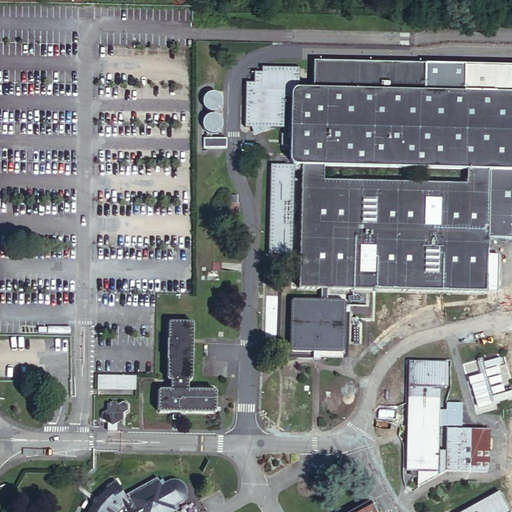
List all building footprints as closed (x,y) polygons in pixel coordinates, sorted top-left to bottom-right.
[(318,88),(429,94),(431,66),(319,60),(318,88)] [(300,87),(302,67),(264,65),(264,70),(256,69),(256,80),(248,80),(245,125),(284,127),(286,97),(292,97),(292,96),(293,87),(300,87)] [(511,70),(469,68),(468,96),(511,98),(511,70)] [(511,98),(468,96),(429,94),(318,88),(300,87),(292,96),(292,97),(288,159),(291,165),(301,165),(299,198),(294,288),(318,289),(317,298),(292,297),(287,301),(284,350),(289,356),(337,359),(342,354),(344,305),(341,300),(329,299),(330,288),(488,298),(491,244),(496,174),(511,175),(511,98)] [(218,94),(213,93),(209,94),(206,96),(204,100),(204,104),(206,108),(209,110),(214,111),(218,110),(221,108),(223,104),(223,100),(221,96),(218,94)] [(217,115),(213,114),(209,115),(206,117),(204,121),(203,125),(205,129),(207,132),(211,134),(215,134),(219,132),(222,129),(223,125),(223,121),(221,117),(217,115)] [(204,136),(203,146),(226,147),(227,137),(204,136)] [(287,138),(279,138),(279,149),(286,150),(287,138)] [(294,170),(300,171),(300,169),(291,169),(288,165),(271,165),(269,255),(292,256),(294,170)] [(511,175),(496,174),(491,244),(511,245),(511,175)] [(239,208),(230,208),(230,223),(239,223),(239,208)] [(221,267),(212,266),(211,275),(221,276),(221,267)] [(173,379),(173,386),(173,388),(191,389),(191,381),(195,379),(197,319),(171,319),(169,376),(174,377),(173,379)] [(467,452),(482,453),(483,434),(439,432),(439,457),(432,457),(433,427),(433,422),(434,391),(439,391),(441,367),(403,366),(399,474),(403,474),(403,482),(410,482),(410,490),(437,474),(466,475),(467,452)] [(134,373),(98,373),(97,389),(133,389),(134,373)] [(210,389),(197,388),(191,389),(173,388),(158,384),(153,387),(151,406),(155,411),(209,416),(213,414),(214,392),(210,389)] [(103,405),(103,416),(116,424),(128,417),(128,406),(116,398),(103,405)] [(434,422),(433,422),(433,427),(434,427),(434,431),(455,431),(456,409),(441,408),(441,415),(434,414),(434,422)] [(481,476),(482,453),(467,452),(466,475),(481,476)] [(175,511),(179,509),(177,507),(185,501),(187,496),(187,491),(185,486),(181,481),(176,479),(172,479),(164,483),(162,480),(159,481),(157,477),(124,496),(115,480),(101,491),(87,508),(85,511),(175,511)] [(511,511),(511,504),(502,489),(460,511),(511,511)] [(375,511),(371,503),(355,511),(375,511)]
